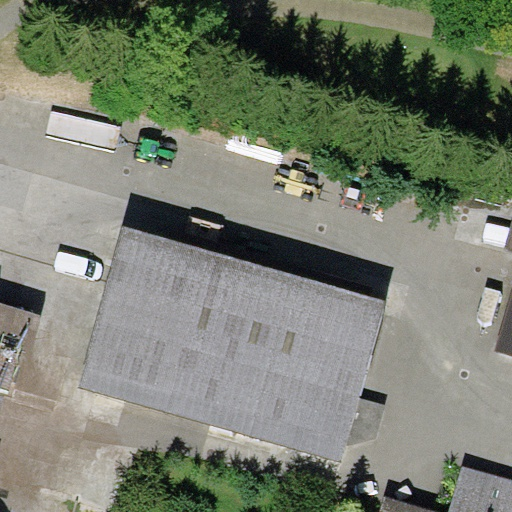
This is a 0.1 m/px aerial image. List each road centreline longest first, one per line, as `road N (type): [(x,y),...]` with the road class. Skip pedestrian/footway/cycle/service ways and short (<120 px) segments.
road 1 (track): [(0,122),(422,257),(429,417),(511,431)]
road 2 (track): [(163,0),(339,15),(511,44)]
